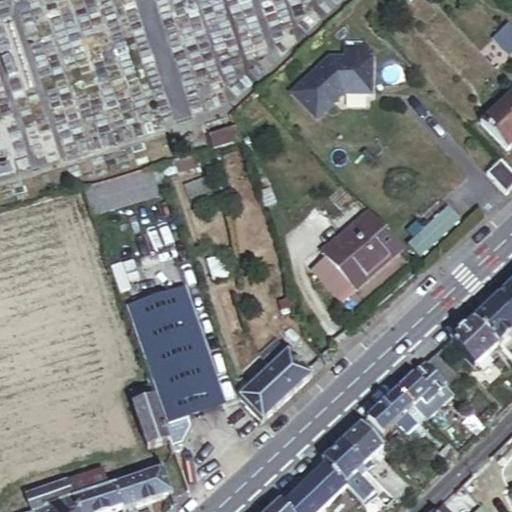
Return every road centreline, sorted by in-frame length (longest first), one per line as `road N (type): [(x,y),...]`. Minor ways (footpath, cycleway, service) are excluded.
road 1 (secondary): [(218,511),(511,238)]
road 2 (unknown): [(257,476),(226,405),(183,253),(148,197)]
road 3 (unknown): [(511,202),(389,46)]
road 4 (residential): [(511,422),(420,511)]
